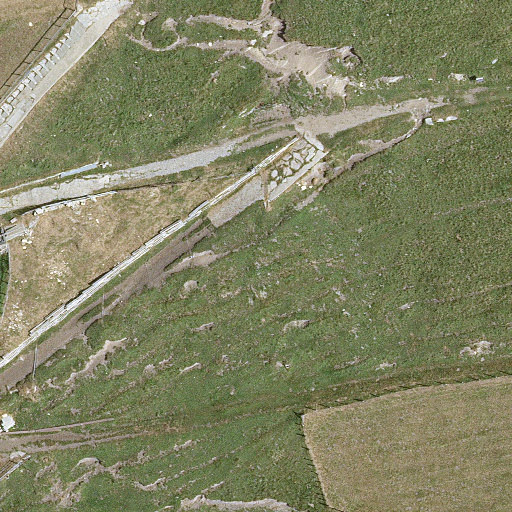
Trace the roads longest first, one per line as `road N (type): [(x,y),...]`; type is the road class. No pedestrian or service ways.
road 1 (track): [(511,358),(0,443)]
road 2 (track): [(341,121),(0,379)]
road 3 (track): [(341,121),(0,207)]
road 4 (track): [(511,90),(341,121)]
